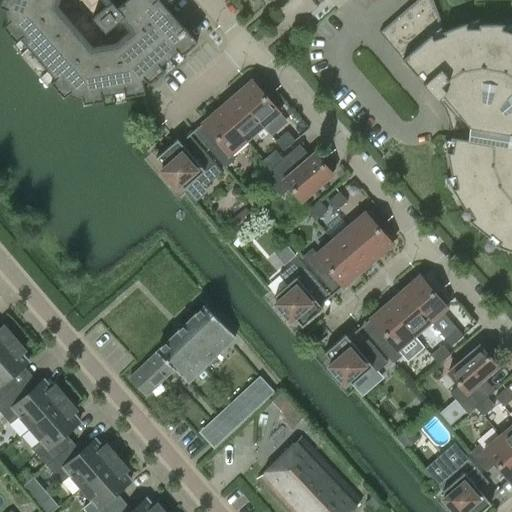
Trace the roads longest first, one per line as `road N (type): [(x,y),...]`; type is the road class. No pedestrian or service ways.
road 1 (residential): [(511,347),(251,50)]
road 2 (residential): [(0,259),(217,511)]
road 3 (residential): [(361,29),(428,106),(429,123),(411,136),(396,133),(341,68),(340,48)]
